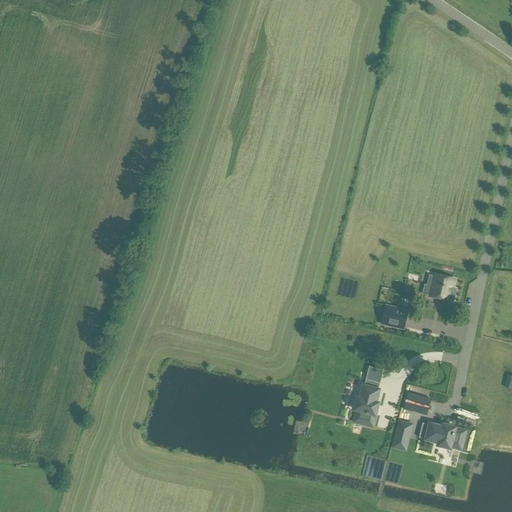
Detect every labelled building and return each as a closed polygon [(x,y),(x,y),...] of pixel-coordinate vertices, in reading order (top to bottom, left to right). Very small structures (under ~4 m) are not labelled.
[(427,286),(427,287),(432,288),(430,297),(450,302),(450,300),(453,301),(455,290),(452,289),(455,280),(435,276),(434,278),(429,276),(427,286)] [(403,329),(407,312),(386,307),(382,324),(403,329)] [(357,412),(355,422),(372,427),(375,415),(372,415),(374,405),(380,383),(365,380),(360,401),(358,400),(355,411),(357,412)] [(405,450),(412,423),(398,420),(391,447),(405,450)] [(422,424),(418,438),(439,444),(438,446),(449,449),(450,447),(461,449),(465,432),(454,429),(453,432),(443,430),(443,429),(422,424)]
